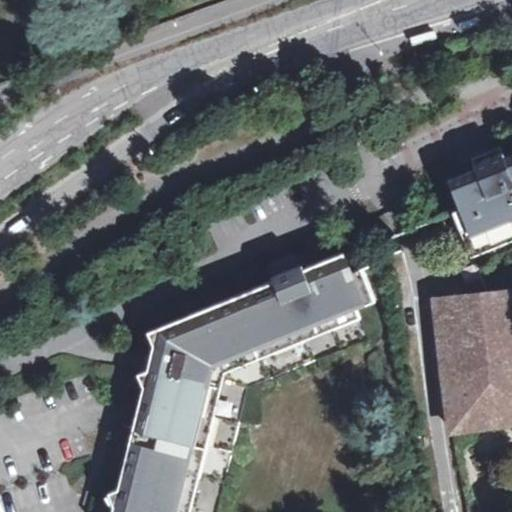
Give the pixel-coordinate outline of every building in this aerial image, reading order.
[(484,19),(482,12),(463,18),(465,25),(484,19)] [(440,25),(414,33),(416,40),(442,32),(440,25)] [(452,213),(470,258),(511,242),(511,152),(504,156),(500,145),(484,151),(487,157),(473,162),(474,168),(447,178),(458,205),(452,213)] [(470,156),(473,162),(487,157),(484,151),(470,156)] [(190,253),(210,243),(204,230),(184,241),(190,253)] [(221,511),(254,384),(375,335),(361,302),(380,294),(366,262),(355,266),(348,247),(309,264),(307,257),(308,252),(303,249),(287,256),(272,263),(270,267),(273,269),(276,277),(152,329),(157,341),(154,353),(150,365),(141,371),(146,384),(120,486),(111,490),(116,500),(113,511),(221,511)] [(511,288),(432,295),(447,430),(511,420),(511,288)]
